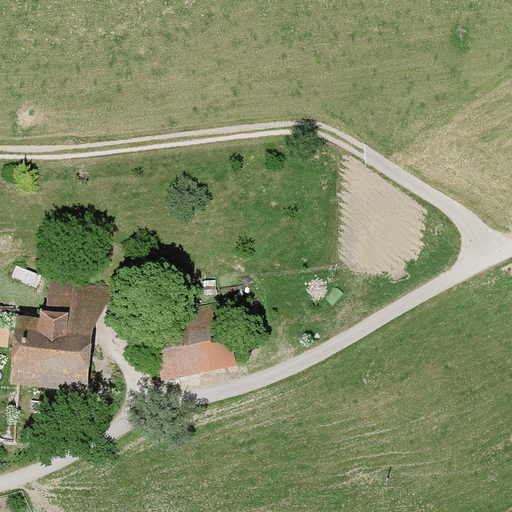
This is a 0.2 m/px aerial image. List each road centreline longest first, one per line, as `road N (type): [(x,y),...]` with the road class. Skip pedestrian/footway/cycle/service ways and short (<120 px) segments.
road 1 (track): [(0,151),(54,154),(324,128),(507,252)]
road 2 (track): [(308,360),(168,405),(0,483)]
road 3 (track): [(308,360),(511,250)]
road 4 (track): [(147,415),(105,336),(80,314),(4,288)]
